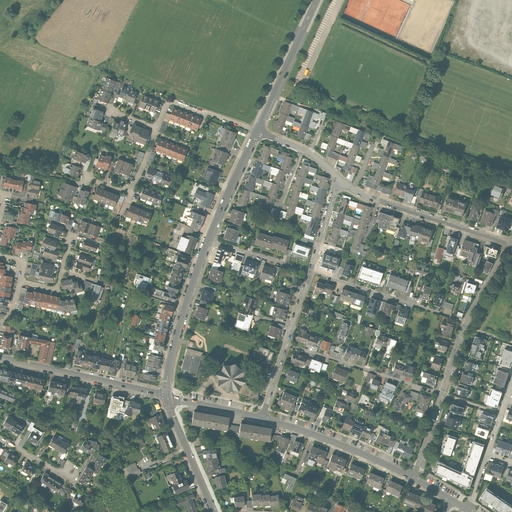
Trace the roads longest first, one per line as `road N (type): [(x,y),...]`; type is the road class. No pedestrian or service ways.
road 1 (residential): [(256,131),(167,100),(129,193)]
road 2 (residential): [(511,243),(337,179)]
road 3 (tertiary): [(0,357),(166,397)]
road 4 (residential): [(285,343),(441,394)]
road 5 (tertiary): [(166,397),(175,338),(207,239)]
road 6 (residential): [(310,272),(466,321)]
road 7 (tertiary): [(412,477),(261,418)]
road 8 (tertiary): [(256,131),(316,0)]
road 9 (tertiary): [(214,511),(166,397)]
